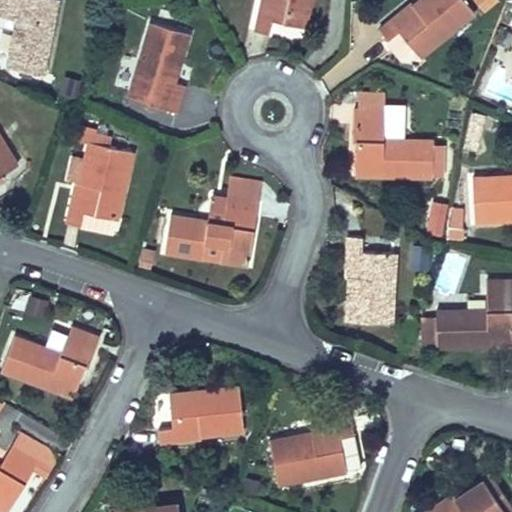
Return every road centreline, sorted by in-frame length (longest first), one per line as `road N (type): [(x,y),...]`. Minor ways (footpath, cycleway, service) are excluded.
road 1 (residential): [(272,112),(309,189),(309,219),(266,342)]
road 2 (residential): [(58,511),(96,450),(163,301)]
road 3 (residential): [(0,248),(163,301)]
road 4 (residential): [(266,342),(421,396)]
road 5 (residential): [(378,511),(421,396)]
